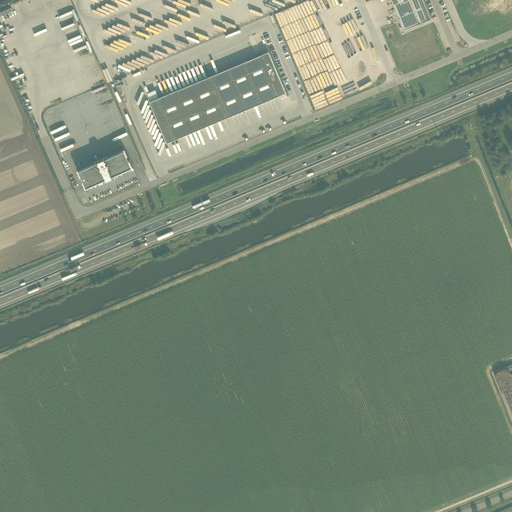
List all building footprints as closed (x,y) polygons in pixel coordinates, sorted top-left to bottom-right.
[(343,3),(341,0),(319,0),(324,11),(343,3)] [(431,17),(423,0),(391,0),(403,28),(431,17)] [(11,7),(0,11),(0,16),(13,11),(11,7)] [(156,146),(262,101),(261,100),(268,99),(251,58),(245,62),(244,61),(132,108),(149,149),(155,144),(156,146)] [(78,169),(86,185),(131,165),(124,148),(78,169)]
